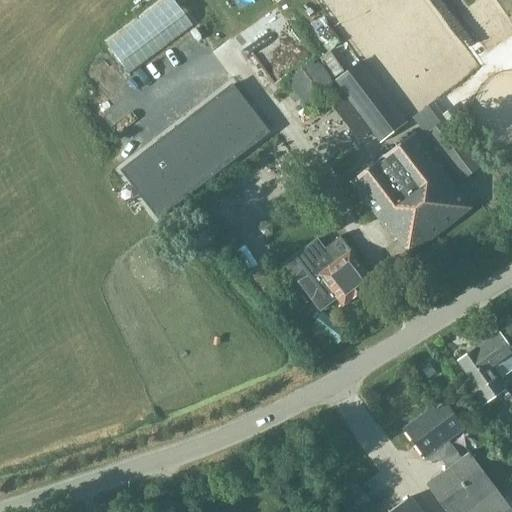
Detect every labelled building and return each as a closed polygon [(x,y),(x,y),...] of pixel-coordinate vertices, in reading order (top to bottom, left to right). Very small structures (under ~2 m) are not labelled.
[(192,0),(156,0),(111,30),(133,63),(204,16),(192,0)] [(281,69),(284,57),(265,52),(262,64),(281,69)] [(312,105),(330,93),(327,89),(331,87),(329,83),(331,82),(329,79),(331,78),(322,66),(320,67),(318,64),(317,66),(314,61),(311,63),(310,61),(292,73),(295,76),(290,79),(292,84),(291,85),(293,88),(291,89),(299,101),(300,99),(303,103),(305,101),(307,104),(310,102),(312,105)] [(382,144),(409,123),(363,63),(336,83),(382,144)] [(231,85),(120,171),(157,218),(268,133),(231,85)] [(433,122),(453,106),(439,89),(419,106),(433,122)] [(462,182),(481,168),(446,121),(427,135),(462,182)] [(411,256),(473,208),(416,134),(351,183),(395,240),(397,238),(411,256)] [(202,204),(194,212),(214,233),(222,225),(202,204)] [(315,240),(283,264),(320,311),(336,299),(342,307),(373,283),(339,238),(323,250),(315,240)] [(243,245),(234,251),(246,271),(256,264),(243,245)] [(511,352),(497,331),(457,360),(470,378),(464,382),(481,405),(504,389),(498,381),(511,370),(511,352)] [(425,415),(404,430),(425,458),(463,430),(444,406),(427,419),(425,415)] [(347,511),(372,511),(375,510),(359,488),(340,501),(347,511)] [(421,511),(410,496),(389,511),(421,511)]
